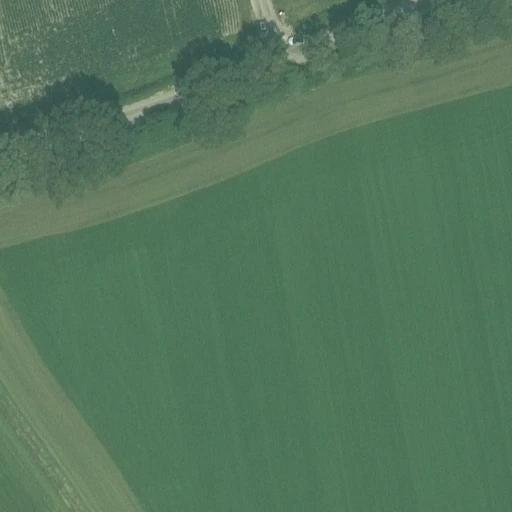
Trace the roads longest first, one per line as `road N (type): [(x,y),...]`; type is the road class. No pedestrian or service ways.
road 1 (unclassified): [(0,154),(107,125),(276,62)]
road 2 (unclassified): [(276,62),(435,0)]
